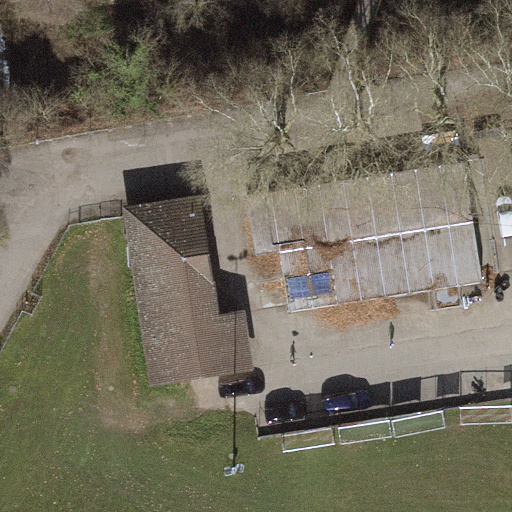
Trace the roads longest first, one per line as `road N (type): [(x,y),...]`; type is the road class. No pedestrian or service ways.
road 1 (residential): [(64,171),(511,78)]
road 2 (track): [(64,171),(0,293)]
